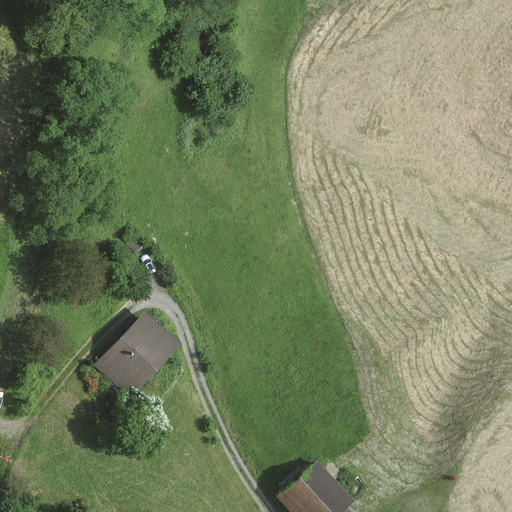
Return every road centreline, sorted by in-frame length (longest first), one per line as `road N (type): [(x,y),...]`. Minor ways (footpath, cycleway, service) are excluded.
road 1 (track): [(148,299),(178,318),(212,413),(266,511)]
road 2 (track): [(15,449),(71,369),(148,299)]
